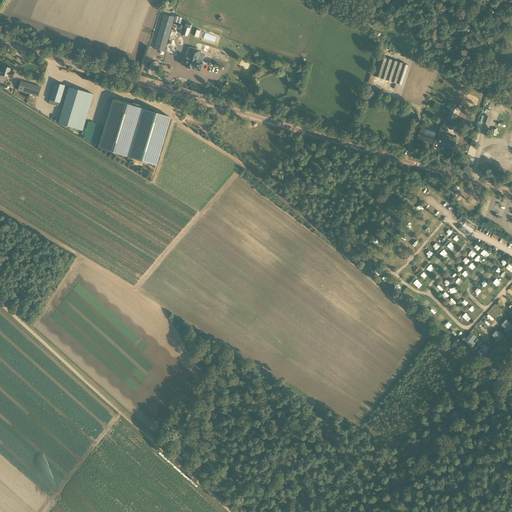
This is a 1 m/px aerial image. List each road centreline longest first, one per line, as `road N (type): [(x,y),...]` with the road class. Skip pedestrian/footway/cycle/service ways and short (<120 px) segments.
road 1 (tertiary): [(511,191),(0,43)]
road 2 (track): [(230,511),(0,304)]
road 3 (track): [(0,208),(236,347)]
road 4 (track): [(511,356),(374,511)]
